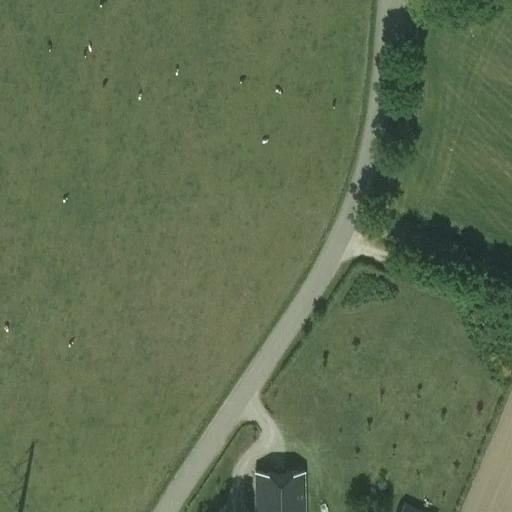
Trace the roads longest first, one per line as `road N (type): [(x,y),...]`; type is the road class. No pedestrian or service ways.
road 1 (unclassified): [(164,511),(313,286),(359,191),(374,133),(388,0)]
road 2 (track): [(338,237),(511,307)]
